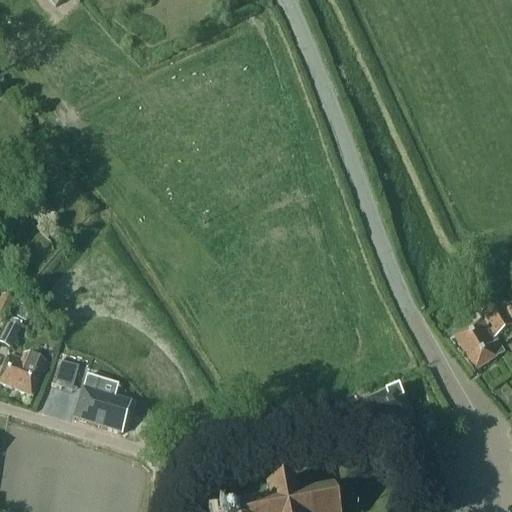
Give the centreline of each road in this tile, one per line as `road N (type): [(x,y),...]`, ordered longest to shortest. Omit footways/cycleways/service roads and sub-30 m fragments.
road 1 (tertiary): [(494,511),(477,443),(409,314),(284,0)]
road 2 (residential): [(159,511),(161,473),(142,450),(0,409)]
